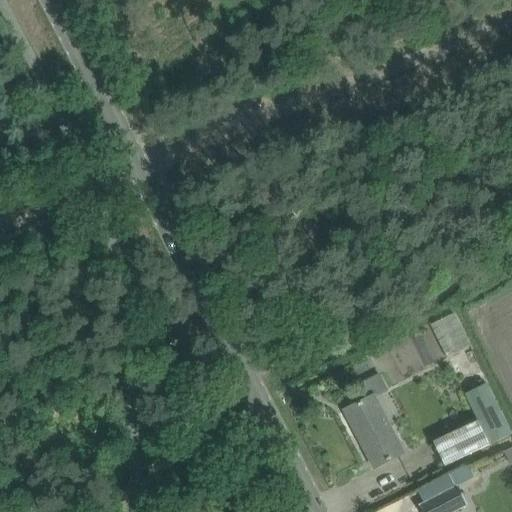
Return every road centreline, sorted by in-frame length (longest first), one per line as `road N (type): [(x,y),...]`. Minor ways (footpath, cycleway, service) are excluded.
road 1 (tertiary): [(309,511),(47,0)]
road 2 (track): [(0,207),(511,10)]
